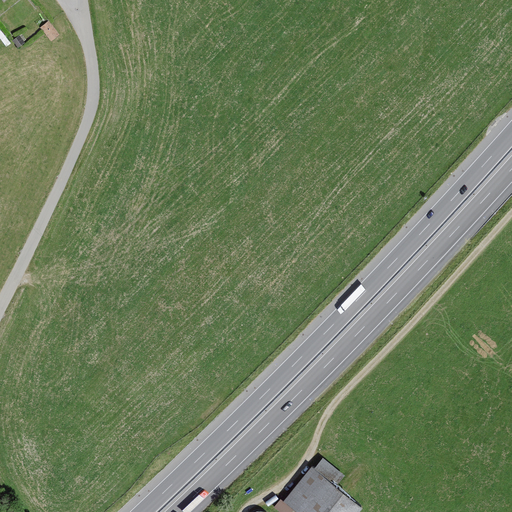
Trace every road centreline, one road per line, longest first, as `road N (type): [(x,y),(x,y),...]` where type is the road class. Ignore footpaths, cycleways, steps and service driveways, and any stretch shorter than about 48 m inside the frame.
road 1 (motorway): [(511,132),(141,511)]
road 2 (motorway): [(171,511),(294,396),(511,165)]
road 3 (motorway): [(196,511),(511,186)]
road 4 (track): [(242,511),(301,465),(331,407),(511,214)]
road 5 (residential): [(0,307),(92,103),(83,0)]
